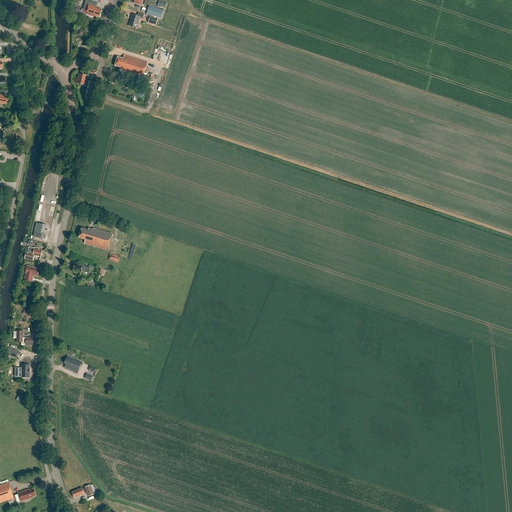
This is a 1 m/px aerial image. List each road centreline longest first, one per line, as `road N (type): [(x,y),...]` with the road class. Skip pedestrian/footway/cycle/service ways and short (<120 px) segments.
road 1 (secondary): [(71,511),(52,437),(51,308),(79,150),(63,73)]
road 2 (residential): [(0,261),(24,139),(12,40)]
